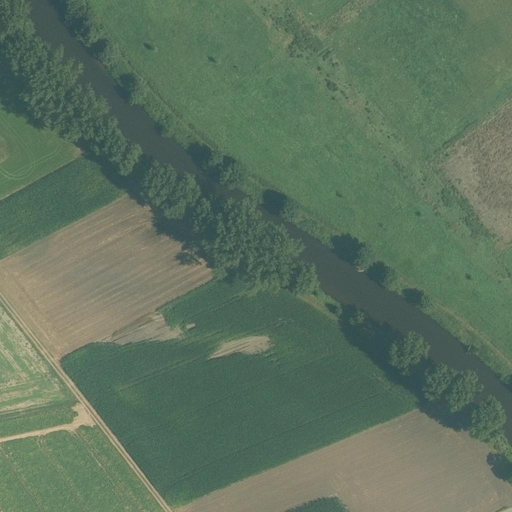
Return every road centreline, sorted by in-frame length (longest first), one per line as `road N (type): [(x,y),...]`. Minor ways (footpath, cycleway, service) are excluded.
road 1 (track): [(0,27),(96,154),(417,382),(511,477)]
road 2 (track): [(75,0),(143,93),(223,165),(453,320),(511,369)]
road 3 (track): [(164,511),(80,402)]
road 4 (track): [(0,296),(80,402)]
